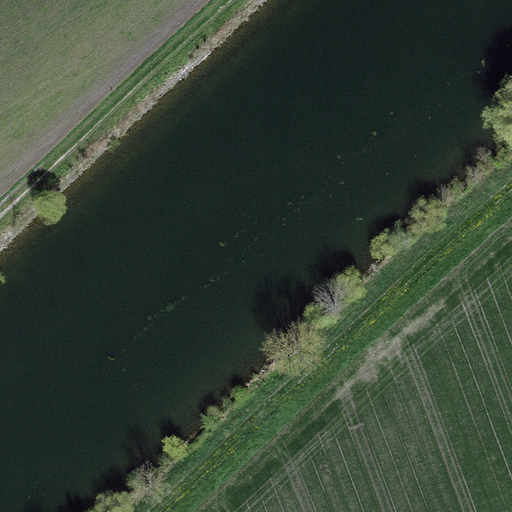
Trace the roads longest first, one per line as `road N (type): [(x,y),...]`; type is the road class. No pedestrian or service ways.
road 1 (track): [(511,183),(164,511)]
road 2 (track): [(231,0),(0,209)]
